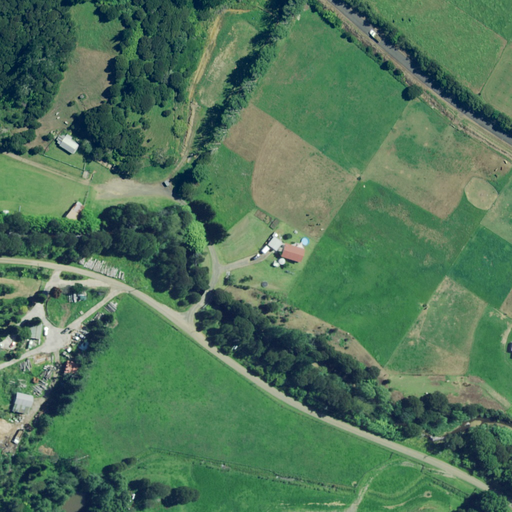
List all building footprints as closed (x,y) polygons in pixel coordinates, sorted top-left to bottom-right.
[(59,141),(57,144),(74,155),(79,146),(70,140),(72,138),(67,135),(66,138),(60,135),(57,140),(59,141)] [(82,208),(77,203),(70,211),(75,216),(82,208)] [(280,244),(272,238),(266,245),(274,252),(280,244)] [(303,251),(284,244),(280,257),(298,264),(303,251)] [(39,340),(40,328),(29,327),(28,339),(39,340)] [(31,398),(15,393),(13,404),(28,408),(31,398)]
